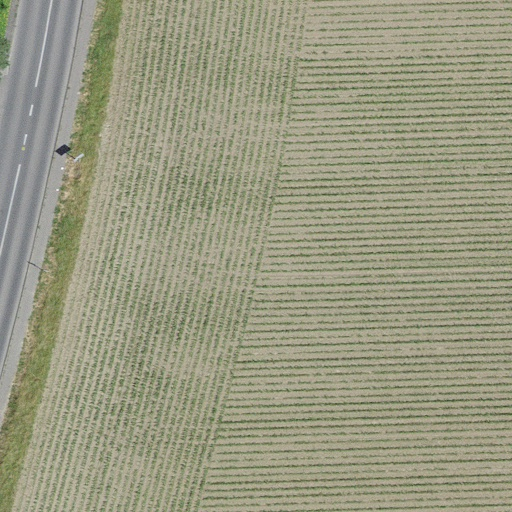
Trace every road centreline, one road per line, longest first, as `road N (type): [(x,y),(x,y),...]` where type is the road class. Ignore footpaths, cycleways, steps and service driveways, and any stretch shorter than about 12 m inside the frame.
road 1 (tertiary): [(50,0),(25,138)]
road 2 (tertiary): [(25,138),(0,256)]
